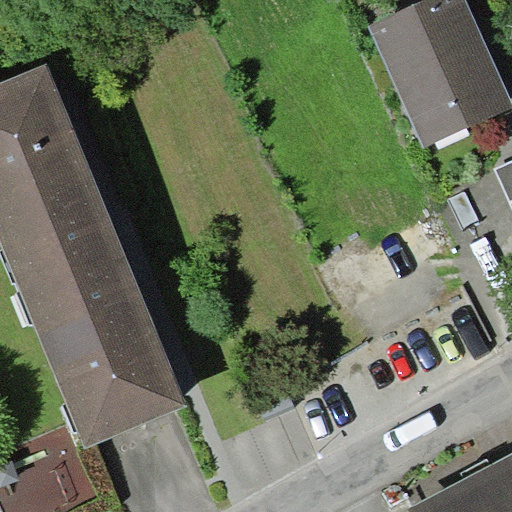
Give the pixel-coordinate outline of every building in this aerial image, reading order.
[(423,0),(370,24),(426,147),(511,108),(511,101),(465,0),(423,0)] [(0,239),(20,287),(123,245),(48,62),(0,81),(0,239)] [(511,161),(496,168),(511,204),(511,161)] [(123,245),(20,287),(86,447),(189,405),(123,245)] [(511,511),(511,454),(410,508),(412,511),(511,511)]
